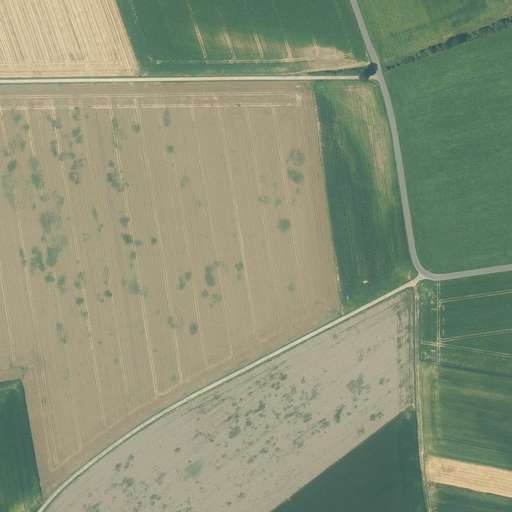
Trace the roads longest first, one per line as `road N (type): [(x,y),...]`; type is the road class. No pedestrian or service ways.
road 1 (unclassified): [(39,511),(72,477),(157,417),(423,274)]
road 2 (track): [(0,81),(380,77)]
road 3 (tertiary): [(353,0),(380,77),(423,274)]
